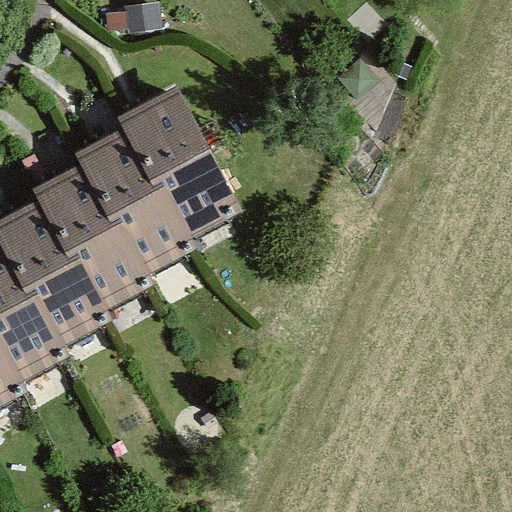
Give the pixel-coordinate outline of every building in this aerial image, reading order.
[(123,116),(128,126),(191,242),(244,214),(176,87),(123,116)] [(82,150),(88,161),(152,280),(198,256),(191,242),(128,126),(82,150)] [(157,289),(152,280),(88,161),(40,186),(46,197),(109,314),(157,289)] [(115,325),(109,314),(46,197),(0,221),(0,226),(3,233),(67,350),(115,325)] [(0,234),(0,343),(24,387),(72,361),(67,350),(3,233),(0,234)] [(0,414),(29,399),(24,387),(0,343),(0,414)]
